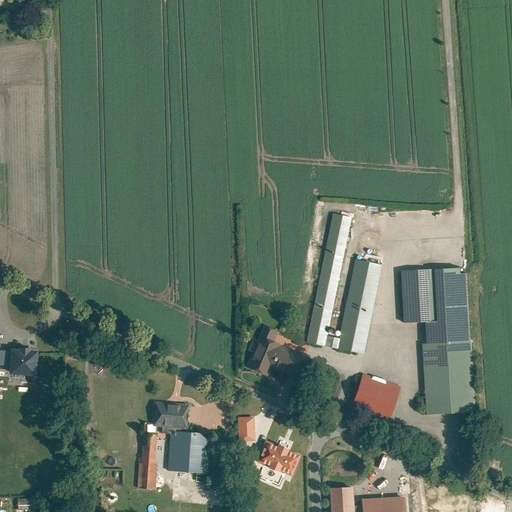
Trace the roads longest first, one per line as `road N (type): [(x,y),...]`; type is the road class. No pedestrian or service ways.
road 1 (residential): [(318,416),(0,273)]
road 2 (residential): [(511,494),(318,416)]
